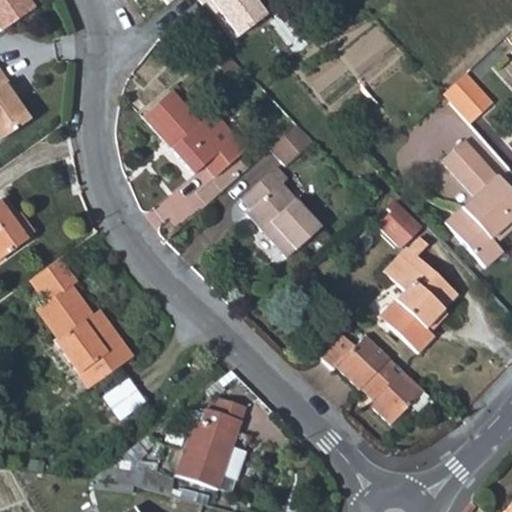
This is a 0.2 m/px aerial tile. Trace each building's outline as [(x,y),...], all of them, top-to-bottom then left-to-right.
[(0,0),(0,24),(1,27),(37,3),(34,0),(0,0)] [(0,51),(0,132),(1,133),(35,109),(10,75),(14,72),(0,51)] [(489,101),(462,70),(439,91),(467,122),(489,101)] [(239,132),(224,145),(203,118),(176,87),(148,110),(198,171),(209,162),(218,173),(251,146),(239,132)] [(217,106),(203,118),(224,145),(239,132),(217,106)] [(316,138),(301,122),(275,147),(288,162),(316,138)] [(511,195),(463,143),(447,158),(478,192),(449,218),(490,263),(507,246),(494,232),(511,215),(511,195)] [(262,179),(272,190),(258,203),(251,209),(291,254),(324,223),(285,179),(290,175),(280,163),(262,179)] [(248,192),(258,203),(272,190),(262,179),(248,192)] [(2,193),(0,194),(0,200),(12,216),(16,213),(2,193)] [(393,248),(418,225),(393,199),(368,222),(393,248)] [(16,213),(12,216),(0,200),(0,258),(27,239),(25,237),(35,230),(20,210),(16,213)] [(397,298),(403,304),(388,318),(419,349),(436,332),(427,323),(458,292),(409,244),(386,267),(407,287),(397,298)] [(105,323),(98,329),(86,314),(63,284),(69,281),(52,259),(23,280),(40,303),(31,309),(56,339),(52,342),(78,374),(85,368),(98,382),(131,355),(105,323)] [(382,312),(388,318),(403,304),(397,298),(382,312)] [(94,308),(86,314),(98,329),(105,323),(94,308)] [(381,392),(376,397),(373,400),(395,421),(426,388),(368,333),(357,345),(345,334),(322,357),(335,370),(341,364),(364,387),(368,383),(375,391),(377,388),(381,392)] [(89,388),(98,382),(85,368),(78,374),(89,388)] [(122,377),(96,396),(114,420),(140,401),(122,377)] [(364,387),(376,397),(381,392),(377,388),(375,391),(368,383),(364,387)] [(180,469),(221,485),(227,470),(237,441),(252,401),(224,390),(218,407),(211,405),(205,418),(199,416),(180,469)] [(237,441),(227,470),(240,475),(251,447),(237,441)] [(118,480),(140,484),(142,476),(142,471),(121,467),(118,480)] [(511,511),(511,494),(496,511),(511,511)]
